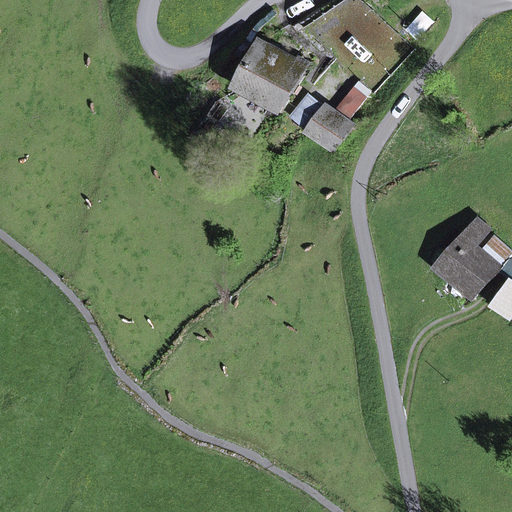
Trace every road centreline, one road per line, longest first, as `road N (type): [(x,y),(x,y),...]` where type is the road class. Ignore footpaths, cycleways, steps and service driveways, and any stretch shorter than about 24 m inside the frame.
road 1 (residential): [(459,0),(467,15),(374,148),(361,183),(414,511)]
road 2 (residential): [(152,0),(146,11),(153,48),(166,62),(185,63),(220,49),(241,15),(263,0)]
